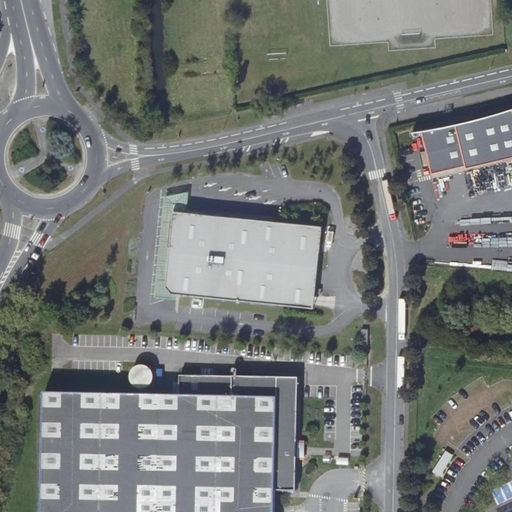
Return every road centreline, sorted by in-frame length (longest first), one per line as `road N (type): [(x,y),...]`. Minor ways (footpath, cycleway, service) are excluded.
road 1 (unclassified): [(358,110),(394,268),(392,511)]
road 2 (tertiary): [(171,153),(358,110)]
road 3 (tertiary): [(358,110),(511,74)]
road 4 (secondary): [(0,304),(73,195)]
road 5 (secondary): [(64,114),(23,0)]
